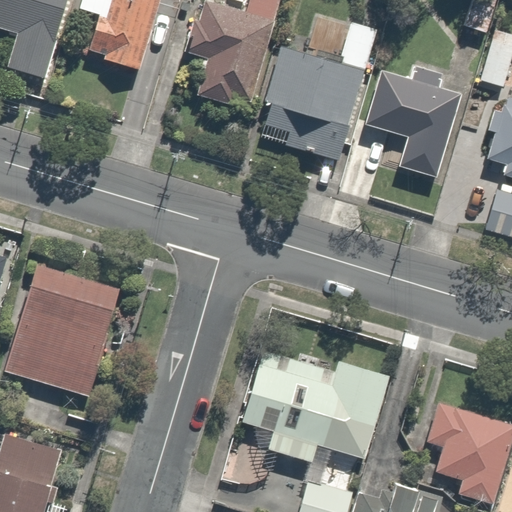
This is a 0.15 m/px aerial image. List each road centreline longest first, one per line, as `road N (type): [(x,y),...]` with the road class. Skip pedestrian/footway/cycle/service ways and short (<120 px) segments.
road 1 (residential): [(511,317),(226,234)]
road 2 (residential): [(143,511),(226,234)]
road 3 (residential): [(226,234),(0,166)]
